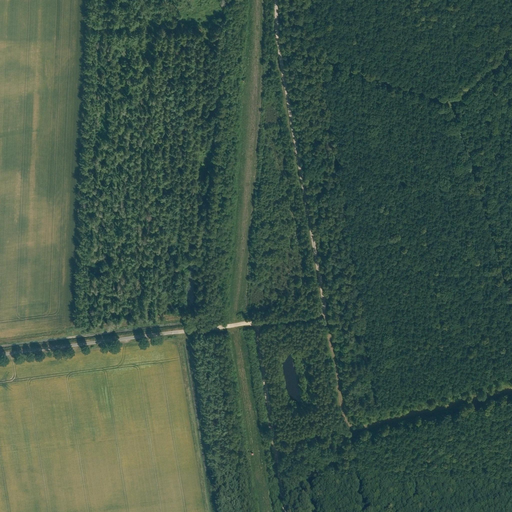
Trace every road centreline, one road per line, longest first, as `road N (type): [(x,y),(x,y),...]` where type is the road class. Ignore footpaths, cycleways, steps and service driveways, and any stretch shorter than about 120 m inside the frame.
road 1 (unclassified): [(275,0),(323,309),(0,355)]
road 2 (track): [(254,0),(235,324)]
road 3 (track): [(511,43),(451,103),(489,243),(511,295)]
road 4 (track): [(511,387),(352,425),(323,309)]
road 5 (track): [(255,322),(285,511)]
